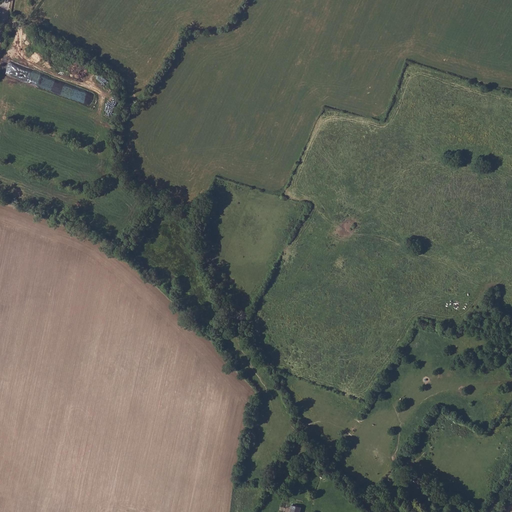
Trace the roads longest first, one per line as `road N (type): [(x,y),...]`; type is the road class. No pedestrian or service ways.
road 1 (track): [(4,10),(102,66),(122,88),(127,106),(118,142),(127,175),(189,216),(214,280),(317,454),(374,511)]
road 2 (track): [(0,200),(120,250),(160,202)]
